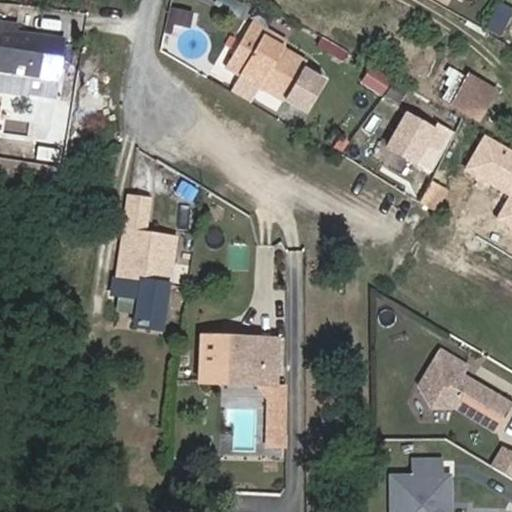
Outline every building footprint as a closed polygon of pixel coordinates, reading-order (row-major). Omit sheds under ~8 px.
[(497,6),(486,28),(498,35),(510,12),(498,5),(497,6)] [(190,26),(193,11),(170,7),(167,22),(190,26)] [(21,27),(0,23),(0,30),(19,34),(21,27)] [(305,72),(308,66),(284,52),(264,41),(269,32),(255,25),(230,69),(245,77),(234,97),(254,108),(265,89),(288,102),(295,90),(305,72)] [(0,97),(37,104),(49,32),(21,27),(19,34),(0,30),(0,97)] [(264,41),(284,52),(289,43),(269,32),(264,41)] [(436,96),(447,103),(461,77),(450,71),(436,96)] [(326,84),(305,72),(295,90),(316,102),(326,84)] [(461,77),(447,103),(479,121),(496,92),(464,73),(461,77)] [(406,116),(388,147),(415,163),(433,131),(406,116)] [(417,181),(405,201),(414,207),(425,186),(417,181)] [(432,190),(425,186),(414,207),(420,210),(432,190)] [(172,237),(138,231),(143,198),(126,196),(113,279),(135,283),(128,323),(158,327),(172,237)] [(218,341),(218,334),(199,333),(197,379),(254,380),(273,381),(273,351),(259,350),(259,343),(258,343),(218,341)] [(274,336),(218,334),(218,341),(258,343),(259,343),(259,350),(273,351),(274,336)] [(458,378),(459,375),(431,359),(416,386),(428,406),(451,406),(492,429),(507,402),(469,380),(464,381),(458,378)] [(280,432),(281,381),(273,381),(254,380),(263,396),(262,442),(280,442),(279,432),(280,432)] [(511,478),(511,453),(502,448),(491,466),(511,478)] [(414,478),(392,479),(393,511),(449,511),(446,509),(446,503),(450,498),(449,477),(441,477),(441,462),(414,462),(414,478)]
